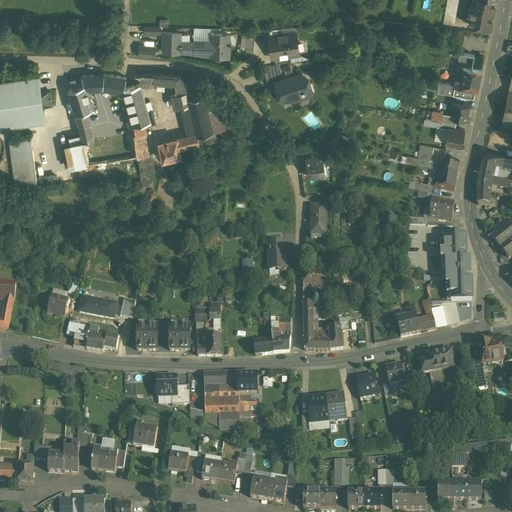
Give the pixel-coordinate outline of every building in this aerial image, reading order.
[(447,0),(442,26),(453,28),(458,0),(447,0)] [(495,1),(489,0),(477,0),(477,4),(472,4),(468,26),(490,30),(495,1)] [(194,40),(181,39),(181,32),(164,31),(164,50),(181,51),(181,50),(194,50),(194,40)] [(296,31),(268,35),(272,57),(300,53),(296,31)] [(230,32),(211,32),(211,38),(194,38),(194,40),(194,50),(194,52),(209,52),(209,55),(230,55),(230,32)] [(255,32),(242,34),(240,49),(253,51),(255,32)] [(155,45),(140,44),(139,55),(154,56),(155,45)] [(474,56),(460,53),(457,63),(457,67),(458,67),(463,68),(463,67),(471,69),(474,56)] [(278,63),(263,66),(268,82),(274,80),(275,82),(284,79),(278,63)] [(471,69),(463,67),(463,68),(458,67),(454,86),(454,87),(475,91),(478,89),(480,79),(482,71),(471,69)] [(185,78),(179,72),(142,70),(139,81),(140,80),(171,82),(176,104),(181,103),(190,101),(188,94),(189,94),(185,78)] [(79,83),(69,86),(77,109),(86,106),(93,104),(88,86),(103,84),(104,71),(82,73),(83,75),(85,82),(79,83)] [(127,74),(104,71),(103,84),(125,88),(124,85),(125,85),(127,74)] [(284,79),(275,82),(281,99),(303,92),(304,94),(306,95),(312,93),(314,91),(311,83),(306,82),(303,73),(284,79)] [(39,74),(0,79),(0,123),(45,117),(43,102),(41,89),(39,74)] [(83,75),(77,77),(79,83),(85,82),(83,75)] [(125,85),(124,85),(125,88),(134,121),(144,118),(151,116),(140,80),(139,81),(125,85)] [(454,86),(438,83),(437,88),(436,93),(474,99),(475,91),(454,87),(454,86)] [(49,88),(41,89),(43,102),(51,100),(49,88)] [(189,94),(188,94),(190,101),(196,127),(197,127),(198,130),(201,129),(232,121),(228,102),(222,96),(213,98),(211,89),(189,94)] [(190,101),(181,103),(188,129),(196,127),(190,101)] [(469,105),(453,102),(450,116),(457,118),(467,119),(469,105)] [(94,135),(86,106),(77,109),(83,136),(94,135)] [(511,109),(508,109),(506,118),(503,117),(501,125),(511,127),(511,109)] [(443,114),(432,112),(430,119),(441,121),(442,115),(443,114)] [(450,116),(442,115),(441,121),(456,124),(457,118),(450,116)] [(144,118),(134,121),(135,128),(138,151),(149,149),(149,148),(144,118)] [(441,121),(430,119),(430,124),(429,126),(440,128),(441,121)] [(188,129),(178,132),(180,142),(183,141),(200,137),(198,133),(198,130),(197,127),(196,127),(188,129)] [(94,135),(83,136),(89,158),(138,151),(135,128),(94,135)] [(465,131),(447,128),(445,143),(462,146),(465,131)] [(31,129),(11,132),(18,182),(38,180),(31,129)] [(178,132),(159,137),(163,155),(182,151),(180,142),(178,132)] [(83,136),(71,139),(76,161),(89,158),(83,136)] [(432,154),(433,147),(420,145),(418,151),(432,154)] [(149,149),(138,151),(141,167),(155,165),(152,148),(149,148),(149,149)] [(329,148),(322,150),(323,156),(324,164),(331,163),(329,148)] [(432,154),(418,151),(416,168),(429,170),(432,154)] [(496,155),(485,153),(480,176),(491,179),(494,165),(496,155)] [(504,157),(496,155),(494,165),(502,166),(504,157)] [(312,158),(306,159),(309,176),(318,174),(317,171),(325,170),(324,164),(323,156),(312,158)] [(511,158),(504,157),(502,166),(501,168),(511,170),(511,158)] [(459,161),(444,159),(441,173),(457,175),(459,161)] [(440,172),(437,189),(454,192),(457,175),(441,173),(440,172)] [(491,179),(480,176),(478,186),(478,206),(485,206),(490,185),(491,179)] [(510,182),(491,179),(490,185),(509,188),(510,182)] [(433,188),(420,186),(419,193),(432,195),(433,188)] [(454,204),(432,200),(429,220),(430,220),(438,222),(438,220),(451,222),(454,204)] [(318,207),(312,207),(311,235),(325,235),(326,207),(318,207)] [(505,220),(493,230),(497,234),(497,235),(509,225),(505,220)] [(511,227),(509,225),(497,235),(497,234),(492,238),(500,248),(511,239),(511,227)] [(282,245),(281,235),(267,235),(267,245),(282,245)] [(466,236),(444,237),(444,244),(441,244),(441,270),(446,270),(446,296),(451,295),(451,302),(472,302),(471,260),(466,260),(466,236)] [(511,239),(500,248),(509,259),(511,256),(511,239)] [(267,245),(268,273),(269,273),(269,270),(275,270),(279,273),(284,272),(287,269),(287,264),(286,263),(286,252),(285,252),(284,244),(282,245),(267,245)] [(321,272),(304,271),(303,286),(311,286),(320,286),(320,282),(321,272)] [(81,279),(72,277),(68,295),(76,297),(81,279)] [(16,285),(0,283),(0,298),(5,300),(14,300),(16,285)] [(311,286),(303,286),(303,303),(311,303),(311,286)] [(426,288),(412,292),(414,302),(422,301),(428,299),(426,288)] [(412,292),(404,294),(407,310),(415,308),(414,302),(412,292)] [(68,302),(52,297),(48,310),(56,312),(55,316),(64,318),(68,302)] [(82,298),(79,313),(114,320),(117,305),(82,298)] [(428,299),(422,301),(427,321),(433,320),(431,311),(429,299),(428,299)] [(14,300),(5,300),(0,320),(0,331),(8,332),(14,300)] [(124,300),(121,318),(132,320),(136,302),(124,300)] [(311,303),(303,303),(304,317),(313,317),(327,317),(327,303),(311,303)] [(415,308),(407,310),(408,318),(416,317),(415,308)] [(433,320),(435,328),(447,326),(443,309),(431,311),(433,320)] [(221,311),(209,312),(209,322),(209,323),(221,323),(221,311)] [(206,313),(195,313),(196,323),(205,323),(205,322),(209,322),(209,312),(206,312),(206,313)] [(313,317),(304,317),(305,351),(313,352),(313,335),(313,334),(313,317)] [(408,318),(397,321),(401,338),(420,334),(418,324),(416,317),(408,318)] [(427,321),(418,324),(420,334),(435,330),(435,328),(433,320),(427,321)] [(67,336),(74,337),(74,336),(76,325),(77,322),(71,321),(67,336)] [(209,323),(209,322),(205,322),(205,323),(205,324),(205,328),(205,337),(207,337),(207,336),(221,336),(221,323),(209,323)] [(276,324),(271,325),(271,332),(279,332),(291,332),(291,324),(281,324),(276,324)] [(91,328),(76,325),(74,336),(88,338),(91,328)] [(158,327),(137,327),(137,351),(157,351),(158,327)] [(190,327),(170,327),(169,351),(190,351),(190,327)] [(100,330),(91,328),(89,335),(97,337),(100,330)] [(329,329),(329,335),(330,352),(342,350),(340,329),(340,328),(329,329)] [(289,339),(279,340),(279,332),(271,332),(272,341),(273,354),(290,353),(291,339),(289,339)] [(329,335),(313,334),(313,335),(313,352),(330,352),(329,335)] [(97,337),(89,335),(88,338),(86,349),(86,350),(103,352),(104,348),(106,339),(105,338),(97,337)] [(88,338),(74,336),(74,337),(75,337),(73,347),(86,349),(88,338)] [(119,338),(109,336),(105,338),(106,339),(104,348),(116,351),(119,338)] [(221,336),(207,336),(207,337),(207,349),(207,356),(221,356),(221,336)] [(272,341),(253,343),(254,356),(273,354),(272,341)] [(491,344),(478,347),(481,361),(482,367),(483,367),(502,363),(503,363),(503,362),(500,344),(491,345),(491,344)] [(451,353),(439,355),(442,372),(454,369),(451,353)] [(439,355),(427,357),(428,363),(420,364),(422,375),(430,374),(430,377),(433,376),(432,373),(442,372),(439,355)] [(481,361),(473,362),(478,391),(487,389),(483,367),(482,367),(481,361)] [(85,369),(47,363),(47,367),(85,381),(85,369)] [(401,365),(386,368),(387,374),(389,386),(390,386),(390,385),(397,384),(397,385),(405,383),(401,365)] [(238,372),(204,373),(205,414),(219,414),(239,413),(239,405),(239,394),(238,394),(238,376),(238,372)] [(387,374),(381,376),(383,387),(389,386),(387,374)] [(238,376),(238,394),(239,394),(251,394),(257,393),(256,376),(238,376)] [(374,377),(358,380),(356,380),(361,402),(379,398),(375,376),(374,377)] [(176,378),(158,378),(158,386),(156,386),(154,388),(154,392),(156,393),(158,393),(158,398),(171,398),(177,397),(176,387),(176,378)] [(443,381),(431,383),(432,391),(445,389),(443,381)] [(189,387),(176,387),(177,397),(171,398),(172,405),(190,405),(189,387)] [(344,395),(326,397),(329,423),(347,421),(344,395)] [(326,397),(308,399),(311,425),(329,423),(326,397)] [(251,405),(239,405),(239,413),(251,413),(257,413),(257,404),(251,405)] [(239,413),(219,414),(219,431),(240,430),(239,413)] [(361,413),(355,414),(358,428),(363,427),(361,413)] [(138,419),(131,418),(129,430),(136,431),(137,423),(138,419)] [(137,423),(136,431),(133,447),(142,448),(143,445),(155,447),(157,430),(142,427),(143,424),(137,423)] [(93,436),(84,434),(84,447),(91,448),(93,436)] [(72,450),(65,450),(64,456),(63,474),(72,474),(72,473),(78,473),(79,461),(78,461),(79,447),(79,444),(78,444),(72,444),(72,450)] [(52,448),(41,447),(41,461),(49,461),(49,456),(51,456),(52,448)] [(118,452),(94,448),(91,464),(92,464),(91,470),(115,474),(116,468),(118,452)] [(118,452),(116,468),(123,469),(126,453),(118,452)] [(189,457),(171,454),(168,472),(186,475),(187,471),(189,457)] [(51,456),(49,456),(49,461),(48,473),(63,474),(64,456),(51,456)] [(197,458),(189,457),(187,471),(195,472),(197,461),(197,458)] [(240,460),(237,460),(237,464),(238,464),(236,472),(243,473),(245,461),(240,460)] [(205,462),(197,461),(195,472),(203,474),(205,462)] [(252,462),(245,461),(243,473),(250,475),(252,462)] [(220,464),(205,462),(203,474),(202,480),(217,482),(220,464)] [(231,466),(220,464),(217,482),(234,485),(236,472),(238,464),(237,464),(232,463),(231,466)] [(18,468),(0,466),(0,481),(17,483),(18,468)] [(34,467),(18,466),(18,468),(17,483),(32,485),(34,467)] [(295,476),(287,475),(286,482),(287,482),(287,487),(295,489),(295,476)] [(270,481),(253,479),(250,498),(267,500),(270,482),(270,481)] [(281,484),(270,482),(267,500),(284,503),(287,487),(287,482),(286,482),(282,481),(281,484)] [(452,483),(438,483),(438,500),(452,500),(452,483)] [(467,484),(452,483),(452,500),(467,501),(467,484)] [(481,484),(467,484),(467,501),(481,501),(481,484)] [(319,492),(303,492),(303,509),(319,509),(319,492)] [(336,492),(319,492),(319,509),(336,509),(336,492)] [(364,492),(348,492),(348,509),(364,509),(364,492)] [(381,492),(364,492),(364,509),(381,509),(381,492)] [(409,492),(393,492),(393,509),(409,509),(409,492)] [(425,492),(409,492),(409,509),(426,509),(425,492)] [(84,511),(84,500),(73,501),(73,511),(84,511)] [(104,511),(104,500),(84,500),(84,511),(104,511)] [(73,511),(73,501),(61,501),(62,511),(61,511),(73,511)]
